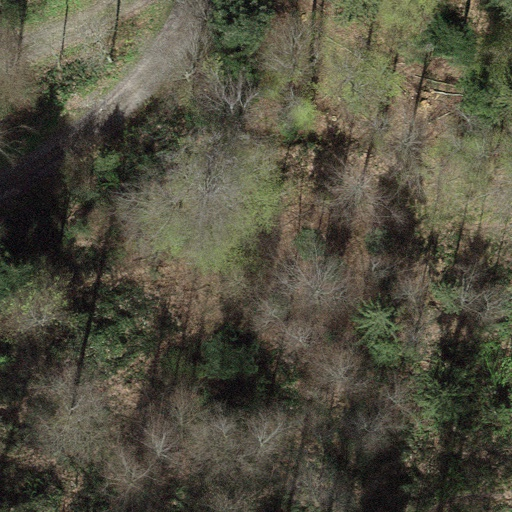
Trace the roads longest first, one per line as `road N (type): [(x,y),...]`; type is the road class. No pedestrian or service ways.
road 1 (track): [(0,187),(159,65),(189,0)]
road 2 (track): [(0,48),(136,0)]
